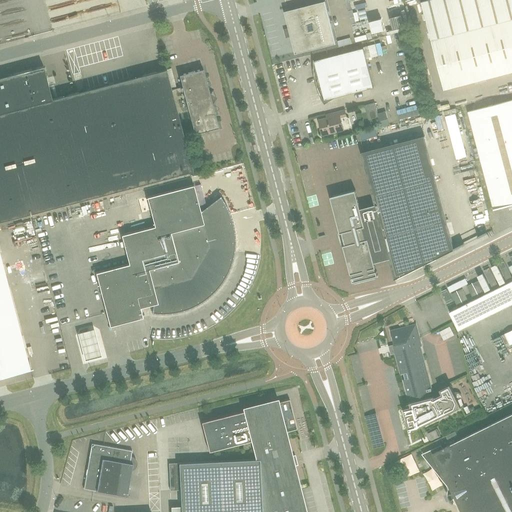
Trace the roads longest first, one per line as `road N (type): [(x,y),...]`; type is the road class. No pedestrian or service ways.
road 1 (tertiary): [(301,302),(227,0)]
road 2 (unclassified): [(32,396),(280,333)]
road 3 (unclassified): [(0,57),(217,0)]
road 4 (unclassified): [(330,318),(511,239)]
road 5 (tertiary): [(360,511),(315,353)]
